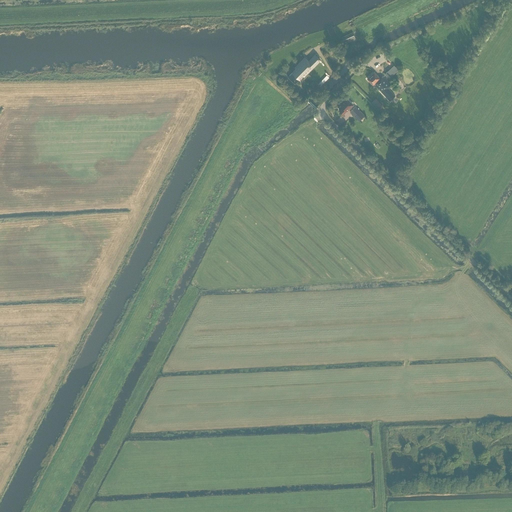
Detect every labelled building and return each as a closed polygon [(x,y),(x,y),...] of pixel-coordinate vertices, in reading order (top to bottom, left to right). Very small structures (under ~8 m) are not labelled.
[(345,43),(355,38),(353,32),(342,37),(345,43)] [(314,66),(320,60),(315,54),(309,61),(305,57),(295,67),(296,68),(288,76),(295,83),(303,75),(304,76),(314,66)] [(380,78),(374,72),(367,79),(373,85),(374,84),(390,101),(395,96),(388,88),(392,85),(383,75),(380,78)] [(320,87),(329,77),(327,75),(318,84),(320,87)] [(347,110),(353,104),(346,97),(340,104),(341,105),(338,109),(339,110),(343,114),(347,110)] [(378,110),(382,106),(380,103),(376,99),(372,102),(378,110)] [(359,121),(364,115),(356,107),(350,112),(359,121)]
